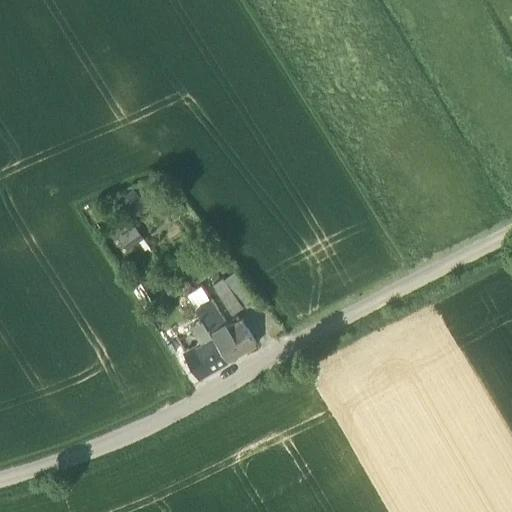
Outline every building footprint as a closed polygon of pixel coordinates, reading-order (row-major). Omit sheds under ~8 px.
[(133,213),(145,207),(136,186),(123,192),(133,213)] [(125,249),(142,239),(134,225),(116,234),(125,249)] [(234,274),(224,282),(241,307),(253,298),(234,274)] [(213,288),(231,315),(241,307),(224,282),(223,281),(213,288)] [(201,319),(201,320),(212,338),(226,329),(204,292),(190,301),(201,319)] [(203,343),(212,338),(201,320),(192,325),(203,343)] [(226,329),(212,338),(227,362),(257,345),(242,320),(226,329)] [(199,379),(227,362),(212,338),(203,343),(184,354),(199,379)]
